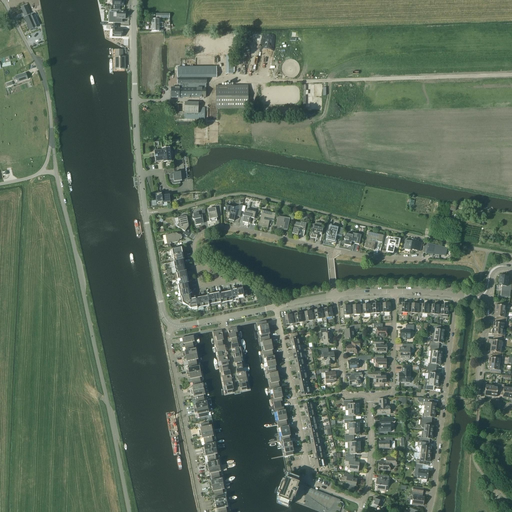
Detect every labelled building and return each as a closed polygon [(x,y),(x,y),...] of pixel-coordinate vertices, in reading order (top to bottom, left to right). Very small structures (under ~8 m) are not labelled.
[(110,0),(111,1),(113,1),(113,5),(115,6),(115,9),(120,9),(120,6),(124,6),(124,1),(123,1),(121,1),(121,0),(110,0)] [(27,6),(21,8),(25,16),(30,14),(27,6)] [(122,19),(126,19),(126,18),(126,17),(126,16),(126,15),(126,14),(126,13),(126,12),(117,12),(111,12),(111,11),(110,11),(110,12),(111,12),(111,22),(113,22),(121,22),(121,19),(122,19)] [(32,15),(25,18),(30,30),(37,27),(37,26),(40,25),(37,20),(35,21),(32,16),(32,15)] [(111,29),(113,29),(113,36),(123,37),(123,29),(118,29),(118,25),(111,25),(111,29)] [(115,57),(115,69),(125,69),(125,57),(123,57),(123,50),(115,50),(116,57),(115,57)] [(216,77),(216,68),(176,67),(176,77),(177,77),(177,83),(180,83),(206,83),(207,83),(207,77),(216,77)] [(16,77),(13,78),(14,80),(16,79),(18,83),(28,79),(26,73),(16,77)] [(180,87),(171,87),(171,97),(180,98),(180,97),(206,98),(206,83),(180,83),(180,87)] [(216,86),(216,109),(248,108),(248,85),(216,86)] [(184,118),(205,119),(205,107),(199,107),(199,102),(185,102),(185,113),(184,118)] [(162,148),(162,150),(154,151),(155,162),(163,161),(164,162),(171,161),(170,147),(162,148)] [(171,179),(171,181),(174,184),(180,183),(180,181),(182,181),(181,172),(173,173),(173,174),(170,174),(171,179)] [(157,206),(163,205),(163,206),(168,206),(167,202),(170,202),(170,195),(162,196),(162,193),(155,194),(157,206)] [(216,208),(208,209),(210,222),(217,221),(216,217),(221,216),(221,205),(215,206),(216,208)] [(240,217),(243,205),(239,205),(239,206),(234,207),(227,205),(227,213),(230,213),(228,220),(234,221),(235,215),(237,215),(237,216),(240,217)] [(199,212),(193,214),(194,217),(193,217),(193,218),(193,219),(193,220),(194,220),(196,225),(201,224),(201,222),(204,222),(202,216),(206,216),(205,210),(198,211),(199,212)] [(251,218),(254,218),(256,212),(245,210),(245,213),(244,213),(243,214),(243,215),(244,216),(243,222),(249,223),(250,217),(251,218)] [(276,213),(262,210),(259,226),(268,228),(270,220),(274,221),(276,213)] [(178,218),(178,222),(179,223),(177,226),(185,232),(189,226),(187,216),(178,218)] [(278,216),(275,230),(276,230),(276,229),(281,230),(282,229),(287,230),(289,219),(278,216)] [(307,223),(301,222),(301,223),(295,222),(292,234),(298,235),(299,231),(300,231),(300,235),(303,236),(304,236),(307,223)] [(316,238),(316,239),(318,233),(322,234),(321,235),(322,235),(323,228),(321,227),(322,224),(316,222),(316,223),(316,226),(313,226),(313,225),(310,238),(311,238),(311,237),(316,238)] [(344,229),(330,226),(329,231),(328,231),(327,231),(327,232),(326,233),(327,234),(327,235),(328,235),(327,239),(326,239),(326,240),(330,240),(330,242),(335,243),(335,244),(336,244),(338,235),(342,236),(344,229)] [(376,241),(382,243),(384,235),(368,232),(366,243),(369,244),(368,248),(374,249),(374,250),(376,241)] [(176,233),(166,235),(168,248),(172,247),(171,244),(171,243),(178,242),(182,237),(176,233)] [(344,238),(344,239),(344,240),(345,240),(344,245),(351,246),(352,242),(355,242),(354,244),(359,245),(361,235),(353,233),(353,235),(347,234),(346,237),(345,237),(344,238)] [(394,238),(388,236),(386,237),(384,245),(387,246),(386,252),(392,253),(393,247),(398,248),(400,239),(394,237),(394,238)] [(405,240),(404,244),(406,245),(405,249),(403,249),(410,251),(411,249),(420,251),(422,242),(413,240),(412,242),(405,240)] [(428,244),(429,242),(426,242),(423,252),(424,252),(426,252),(426,254),(426,253),(445,255),(445,256),(447,248),(428,244)] [(171,253),(171,256),(183,253),(182,248),(182,247),(171,250),(171,253)] [(173,262),(174,262),(183,260),(184,259),(183,253),(171,256),(172,259),(173,258),(173,262)] [(176,273),(177,273),(185,271),(184,265),(175,267),(176,273),(175,273),(176,273)] [(177,273),(178,279),(187,277),(186,271),(187,271),(185,271),(177,273)] [(499,279),(499,286),(501,286),(502,286),(503,286),(503,291),(506,291),(505,296),(509,296),(511,285),(508,285),(508,280),(508,278),(509,277),(500,276),(500,278),(499,279)] [(242,288),(237,289),(239,299),(245,298),(245,299),(250,298),(248,288),(243,289),(243,288),(242,288)] [(231,290),(231,291),(233,300),(239,299),(237,289),(231,290)] [(231,291),(225,293),(227,302),(233,301),(233,300),(231,291)] [(219,293),(213,294),(215,304),(216,306),(222,305),(221,304),(221,302),(219,294),(219,292),(219,293)] [(207,295),(207,296),(209,305),(215,304),(213,294),(207,295)] [(183,303),(187,306),(191,299),(190,295),(181,297),(180,297),(181,300),(180,300),(180,301),(180,302),(181,302),(181,303),(183,302),(183,303)] [(207,296),(202,297),(204,307),(209,306),(210,306),(209,305),(207,296)] [(191,299),(187,306),(191,308),(197,307),(198,307),(196,298),(195,298),(196,298),(191,299)] [(495,305),(495,311),(505,312),(506,306),(508,306),(509,303),(498,302),(498,305),(495,305)] [(383,305),(380,305),(380,313),(380,315),(384,315),(384,313),(390,312),(390,303),(383,303),(383,305)] [(402,313),(408,313),(409,305),(409,303),(402,303),(402,305),(398,305),(398,315),(402,315),(402,313)] [(363,306),(360,307),(360,314),(360,317),(364,316),(364,314),(370,314),(370,306),(370,304),(363,305),(363,306)] [(373,306),(370,306),(370,314),(370,316),(374,316),(374,314),(380,313),(380,305),(380,304),(373,304),(373,306)] [(412,315),(412,313),(418,314),(419,306),(419,304),(412,304),(412,305),(409,305),(408,313),(408,315),(412,315)] [(418,314),(418,316),(422,316),(422,314),(428,314),(429,306),(429,305),(422,304),(422,306),(419,306),(418,314)] [(353,307),(350,307),(350,315),(350,317),(354,317),(354,315),(360,314),(360,307),(360,305),(353,305),(353,307)] [(432,314),(438,315),(439,307),(439,305),(432,305),(432,306),(429,306),(428,314),(428,316),(432,316),(432,314)] [(438,315),(438,317),(448,317),(448,315),(449,306),(442,305),(442,307),(439,307),(438,315)] [(350,307),(350,306),(343,306),(343,308),(340,308),(340,318),(344,318),(344,316),(350,315),(350,307)] [(325,310),(322,311),(321,311),(323,319),(323,321),(326,320),(327,320),(326,318),(333,317),(331,307),(324,309),(325,310)] [(315,312),(312,313),(313,320),(313,322),(317,322),(316,320),(323,319),(321,311),(322,311),(321,309),(314,310),(315,312)] [(305,314),(302,314),(303,322),(303,324),(307,324),(307,322),(313,320),(312,313),(311,311),(305,312),(305,314)] [(496,317),(496,320),(507,321),(507,318),(505,317),(505,312),(495,311),(494,317),(496,317)] [(295,316),(292,316),(293,324),(293,326),(297,325),(297,323),(303,322),(302,314),(302,313),(295,314),(295,316)] [(292,316),(292,314),(285,316),(285,317),(282,318),(284,328),(287,327),(287,325),(293,324),(292,316)] [(493,322),(493,328),(503,329),(504,324),(506,324),(507,321),(496,320),(496,323),(493,322)] [(260,326),(260,331),(269,329),(268,324),(267,324),(266,321),(257,323),(258,327),(260,326)] [(387,328),(383,328),(383,324),(374,324),(374,327),(377,328),(377,336),(387,337),(387,328)] [(433,329),(433,335),(443,337),(444,332),(445,332),(445,330),(444,330),(443,329),(442,330),(441,330),(440,329),(440,325),(433,324),(432,329),(433,329)] [(400,330),(400,339),(410,339),(410,332),(414,332),(414,325),(406,325),(406,330),(400,330)] [(232,339),(232,341),(239,340),(239,337),(237,337),(236,333),(238,332),(237,327),(228,329),(230,339),(232,339)] [(323,337),(324,345),(333,344),(331,332),(327,333),(327,328),(320,329),(321,337),(323,337)] [(493,328),(492,334),(494,334),(494,337),(505,339),(508,339),(508,338),(505,337),(505,335),(503,335),(503,329),(493,328)] [(260,336),(261,339),(270,337),(269,334),(270,334),(269,329),(260,331),(261,335),(260,336)] [(348,339),(354,339),(354,338),(355,338),(354,329),(345,330),(345,339),(348,339)] [(215,341),(216,344),(223,343),(222,340),(224,340),(222,330),(213,332),(214,337),(216,337),(217,341),(215,341)] [(429,346),(431,346),(438,347),(438,344),(440,343),(441,343),(441,344),(442,344),(443,343),(443,342),(443,341),(443,337),(433,335),(432,342),(430,341),(429,346)] [(184,344),(185,347),(193,345),(193,342),(195,342),(194,336),(180,339),(181,342),(183,342),(183,344),(184,344)] [(263,342),(264,347),(272,345),(271,340),(270,340),(270,337),(261,339),(261,343),(263,342)] [(291,342),(292,346),(300,344),(300,341),(301,341),(300,337),(290,339),(291,339),(291,342)] [(491,340),(491,346),(501,347),(502,341),(504,342),(505,339),(494,337),(494,340),(491,340)] [(231,344),(233,354),(242,352),(241,347),(239,348),(238,343),(240,343),(239,340),(232,341),(233,344),(231,344)] [(359,341),(353,341),(351,342),(352,345),(346,346),(347,354),(357,353),(356,348),(360,347),(360,345),(359,341)] [(384,341),(374,341),(374,344),(376,344),(376,352),(386,353),(387,344),(384,344),(384,341)] [(217,352),(218,357),(227,355),(225,345),(223,346),(223,343),(216,344),(216,348),(218,347),(219,352),(217,352)] [(293,353),(303,351),(302,348),(301,348),(300,344),(292,346),(292,350),(293,350),(294,353),(293,353)] [(400,348),(400,350),(400,358),(401,358),(401,359),(403,359),(405,359),(407,361),(412,357),(410,354),(410,351),(412,349),(413,349),(413,344),(402,344),(402,348),(401,347),(400,347),(400,348)] [(183,353),(184,357),(197,354),(196,348),(194,349),(193,345),(185,347),(186,350),(185,351),(185,353),(183,353)] [(263,351),(264,355),(273,353),(272,350),(273,350),(272,345),(264,347),(265,351),(263,351)] [(431,351),(430,357),(441,358),(441,354),(442,353),(442,352),(442,351),(440,351),(440,352),(439,352),(438,350),(438,347),(431,346),(430,351),(431,351)] [(492,352),(492,355),(503,356),(503,353),(501,353),(501,347),(491,346),(490,352),(492,352)] [(334,360),(334,354),(333,353),(333,352),(331,353),(329,353),(328,348),(321,349),(322,358),(324,357),(324,361),(326,361),(327,365),(334,364),(333,360),(334,360)] [(294,356),(294,360),(303,359),(302,355),(304,355),(303,351),(293,353),(294,353),(294,356)] [(236,363),(237,366),(244,365),(244,361),(242,362),(241,357),(243,357),(242,352),(233,354),(235,362),(235,364),(236,363)] [(266,358),(267,363),(276,361),(275,356),(273,356),(273,353),(264,355),(264,359),(266,358)] [(188,361),(189,365),(197,363),(196,360),(198,359),(197,354),(184,357),(184,360),(186,359),(187,362),(188,361)] [(220,366),(221,369),(228,368),(227,365),(229,365),(227,355),(218,357),(219,362),(221,361),(222,366),(220,366)] [(489,357),(489,363),(499,365),(500,359),(502,359),(503,356),(492,355),(492,358),(489,357)] [(367,356),(356,357),(356,360),(348,361),(348,369),(358,368),(358,364),(360,364),(360,362),(367,361),(367,356)] [(373,363),(376,364),(376,368),(386,368),(386,363),(386,360),(382,359),(382,356),(384,356),(373,356),(373,363)] [(429,363),(428,368),(436,369),(436,366),(437,365),(438,365),(439,365),(440,366),(441,365),(441,364),(440,363),(441,358),(430,357),(429,363)] [(296,367),(306,365),(305,362),(304,362),(303,359),(294,360),(295,364),(296,364),(296,367)] [(266,367),(267,371),(276,369),(275,366),(277,366),(276,361),(267,363),(268,367),(266,367)] [(186,371),(187,374),(201,371),(200,366),(198,366),(197,363),(189,365),(189,368),(188,368),(189,370),(186,371)] [(499,365),(489,363),(488,369),(490,370),(490,373),(501,374),(501,371),(499,370),(499,365)] [(236,369),(238,379),(247,377),(246,372),(244,372),(243,368),(245,368),(244,365),(237,366),(238,369),(236,369)] [(296,371),(297,375),(306,373),(305,369),(307,369),(306,365),(296,367),(296,368),(297,368),(297,371),(296,371)] [(403,373),(399,373),(399,384),(399,382),(410,382),(410,373),(410,366),(403,366),(402,370),(403,370),(403,373)] [(222,377),(223,382),(232,380),(230,370),(228,370),(228,368),(221,369),(221,372),(223,372),(224,376),(222,377)] [(428,379),(430,379),(439,381),(439,376),(440,375),(440,374),(439,373),(438,373),(437,374),(436,374),(435,372),(436,369),(428,368),(428,373),(428,379)] [(269,374),(270,379),(279,377),(278,372),(277,372),(276,369),(267,371),(268,374),(269,374)] [(325,373),(326,383),(334,383),(334,380),(336,380),(335,372),(329,372),(328,369),(320,370),(320,373),(325,373)] [(192,379),(192,382),(201,381),(200,377),(202,377),(201,371),(187,374),(188,377),(190,377),(190,379),(192,379)] [(349,377),(350,385),(360,384),(359,379),(368,378),(367,372),(355,373),(355,376),(349,377)] [(376,378),(376,383),(386,383),(386,376),(377,376),(377,372),(382,372),(368,372),(368,378),(376,378)] [(299,381),(299,382),(309,380),(308,376),(307,376),(306,373),(297,375),(298,378),(299,378),(299,381)] [(247,377),(238,379),(240,387),(241,387),(242,391),(249,389),(249,386),(247,386),(246,382),(248,382),(247,377)] [(269,383),(270,387),(279,385),(279,382),(280,382),(279,377),(270,379),(271,383),(269,383)] [(439,381),(430,379),(429,386),(426,385),(426,390),(433,391),(433,387),(435,386),(436,387),(438,387),(439,386),(438,385),(439,381)] [(232,380),(223,382),(224,387),(226,386),(227,390),(225,391),(226,394),(233,393),(232,389),(234,388),(232,380)] [(299,385),(300,389),(309,387),(308,383),(309,383),(309,380),(299,382),(300,385),(299,385)] [(190,389),(191,392),(204,389),(203,384),(201,384),(201,381),(192,382),(193,386),(192,386),(192,388),(190,389)] [(485,396),(491,396),(492,386),(486,385),(487,383),(483,382),(482,393),(485,393),(485,396)] [(497,395),(500,395),(501,384),(498,384),(498,386),(492,386),(491,396),(497,397),(497,395)] [(502,398),(508,398),(509,388),(504,387),(504,385),(501,384),(500,395),(503,395),(502,398)] [(272,390),(273,394),(282,393),(281,388),(280,388),(279,385),(270,387),(271,390),(272,390)] [(309,387),(300,389),(301,393),(302,392),(302,395),(301,395),(302,396),(312,394),(311,390),(310,390),(309,387)] [(195,397),(196,400),(204,398),(203,395),(205,395),(204,389),(191,392),(191,395),(193,395),(194,397),(195,397)] [(273,400),(274,406),(281,404),(281,401),(282,401),(282,398),(283,398),(282,393),(273,394),(274,400),(273,400)] [(194,406),(194,409),(208,407),(207,401),(205,402),(204,398),(196,400),(196,402),(195,403),(196,406),(194,406)] [(424,409),(435,411),(435,410),(436,409),(436,408),(435,407),(436,404),(432,403),(432,399),(418,398),(418,400),(419,402),(424,403),(424,405),(425,406),(424,406),(425,406),(424,409)] [(379,407),(377,407),(378,415),(390,414),(389,406),(386,406),(386,399),(379,400),(379,407)] [(345,405),(345,410),(348,410),(359,410),(358,404),(351,404),(351,400),(343,401),(344,405),(345,405)] [(304,408),(305,412),(313,410),(313,406),(314,406),(313,402),(303,404),(303,405),(304,405),(305,408),(304,408)] [(277,412),(278,417),(286,415),(285,410),(284,410),(284,407),(282,407),(281,404),(274,406),(275,413),(277,412)] [(208,407),(194,409),(195,413),(197,412),(197,415),(199,414),(199,418),(208,416),(207,413),(209,412),(208,407)] [(422,416),(422,420),(430,421),(430,417),(434,418),(435,414),(435,413),(435,412),(435,411),(424,409),(424,410),(424,413),(423,414),(423,416),(422,416)] [(306,418),(306,419),(316,417),(315,413),(314,413),(313,410),(305,412),(306,415),(307,418),(306,418)] [(344,416),(344,420),(352,420),(352,416),(359,416),(359,410),(348,410),(345,410),(345,411),(348,410),(349,416),(344,416)] [(277,421),(278,425),(287,423),(286,420),(287,420),(286,415),(278,417),(279,421),(277,421)] [(307,422),(308,426),(316,424),(316,420),(317,420),(316,417),(306,419),(307,419),(308,422),(307,422)] [(391,432),(390,422),(395,422),(395,418),(379,418),(379,424),(378,424),(378,432),(383,432),(383,433),(385,433),(385,432),(391,432)] [(347,429),(349,429),(359,429),(359,423),(352,423),(352,420),(344,420),(344,424),(347,424),(347,429)] [(424,428),(424,431),(433,433),(433,426),(430,426),(429,425),(430,421),(422,420),(420,420),(420,425),(422,425),(421,427),(422,428),(424,428)] [(198,430),(199,433),(213,431),(212,425),(210,426),(209,422),(201,424),(201,426),(200,426),(201,430),(198,430)] [(280,428),(281,433),(290,431),(289,426),(287,426),(287,423),(278,425),(279,428),(280,428)] [(309,433),(319,431),(318,427),(317,428),(316,424),(308,426),(308,430),(309,430),(310,432),(309,433)] [(345,435),(345,439),(352,439),(352,435),(360,435),(359,429),(349,429),(349,435),(345,435)] [(204,438),(204,442),(212,440),(212,437),(214,436),(213,431),(199,433),(200,437),(202,436),(202,439),(204,438)] [(280,437),(281,441),(290,439),(289,436),(291,436),(290,431),(281,433),(282,437),(280,437)] [(310,436),(310,440),(319,438),(318,435),(320,434),(319,431),(309,433),(310,433),(310,436)] [(419,437),(418,442),(427,443),(428,440),(429,439),(432,439),(433,433),(424,431),(422,431),(421,437),(419,437)] [(392,441),(392,437),(386,437),(385,437),(385,440),(385,441),(379,442),(379,449),(390,449),(392,448),(392,441)] [(312,447),(322,445),(321,441),(320,442),(319,438),(310,440),(311,444),(312,444),(313,447),(312,447)] [(283,444),(284,448),(293,447),(292,442),(291,442),(290,439),(281,441),(282,444),(283,444)] [(347,442),(348,448),(350,448),(360,448),(360,442),(353,442),(352,439),(345,439),(345,443),(347,442)] [(202,448),(203,451),(216,448),(215,443),(213,443),(212,440),(204,442),(205,445),(204,445),(204,447),(202,448)] [(417,452),(415,453),(419,453),(430,454),(431,453),(431,451),(431,447),(429,447),(428,446),(428,443),(427,443),(418,442),(417,446),(420,449),(419,452),(417,452)] [(313,450),(313,454),(322,452),(321,449),(323,448),(322,445),(312,447),(313,447),(313,450)] [(293,447),(284,448),(285,453),(284,453),(284,457),(293,455),(293,452),(294,452),(293,447)] [(207,456),(208,459),(216,458),(215,454),(217,454),(216,448),(203,451),(203,454),(205,454),(206,456),(207,456)] [(348,454),(345,454),(345,458),(353,458),(353,454),(355,454),(360,454),(360,448),(350,448),(350,451),(348,451),(348,454)] [(315,461),(325,459),(324,456),(323,456),(322,452),(313,454),(314,458),(315,458),(315,461)] [(416,460),(415,464),(423,465),(426,465),(426,462),(427,461),(428,462),(429,462),(430,458),(431,456),(430,455),(430,454),(419,453),(419,457),(416,460)] [(390,462),(379,462),(378,470),(390,471),(390,467),(393,467),(393,462),(396,462),(397,457),(390,457),(390,462)] [(206,466),(206,469),(220,466),(219,460),(217,461),(216,458),(208,459),(208,463),(207,463),(208,465),(206,466)] [(345,458),(345,465),(349,466),(348,471),(350,471),(358,472),(359,463),(353,463),(353,458),(345,458)] [(325,459),(315,461),(316,464),(315,464),(316,468),(325,467),(325,466),(325,463),(325,459)] [(423,465),(415,464),(414,477),(418,477),(418,478),(423,479),(422,482),(426,482),(427,479),(428,470),(422,469),(423,465)] [(211,474),(211,477),(220,475),(219,472),(221,472),(220,466),(206,469),(207,472),(209,472),(209,474),(211,474)] [(291,502),(292,500),(293,497),(295,498),(298,488),(297,488),(299,482),(298,482),(299,480),(300,477),(290,473),(288,478),(286,477),(284,482),(282,482),(278,491),(280,492),(278,497),(280,498),(278,502),(288,506),(290,502),(291,502)] [(351,475),(345,474),(343,480),(347,480),(345,488),(354,490),(355,486),(356,486),(357,479),(351,478),(351,475)] [(209,483),(210,486),(223,484),(222,478),(220,479),(220,475),(211,477),(212,480),(211,480),(211,483),(209,483)] [(376,490),(383,491),(384,486),(387,486),(389,476),(379,475),(378,481),(376,480),(376,485),(377,485),(376,490)] [(293,497),(292,500),(322,511),(335,511),(338,506),(340,501),(340,500),(334,498),(334,497),(333,497),(327,495),(320,492),(314,490),(313,489),(313,490),(309,488),(305,486),(306,485),(299,482),(297,488),(298,488),(295,498),(293,497)] [(214,491),(215,495),(223,493),(223,490),(224,489),(223,484),(210,486),(210,490),(213,489),(213,491),(214,491)] [(413,487),(412,496),(413,496),(413,500),(410,499),(410,500),(409,500),(409,504),(409,505),(416,506),(416,505),(419,505),(419,504),(423,505),(424,497),(421,497),(421,496),(422,496),(422,495),(422,494),(423,494),(424,488),(413,487)] [(213,501),(213,504),(227,501),(226,496),(224,496),(223,493),(215,495),(215,498),(214,498),(215,500),(213,501)] [(373,501),(371,506),(376,508),(377,506),(380,507),(382,502),(384,502),(385,499),(378,497),(377,499),(376,499),(374,498),(373,501)] [(218,509),(218,511),(219,511),(227,511),(226,507),(228,507),(227,501),(213,504),(214,507),(216,507),(217,509),(218,509)]
